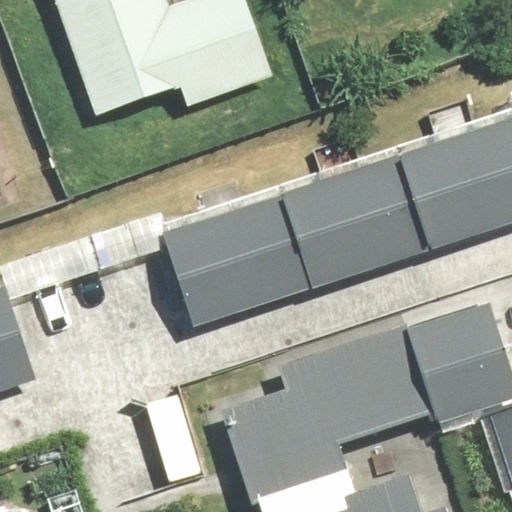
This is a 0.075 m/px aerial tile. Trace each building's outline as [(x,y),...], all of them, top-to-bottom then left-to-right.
[(176,0),(66,0),(103,113),(193,84),(201,109),(287,81),(260,0),(197,0),(178,6),(176,0)] [(511,128),(408,162),(437,254),(511,230),(511,128)] [(408,162),(290,201),(321,291),(437,254),(408,162)] [(0,175),(0,205),(9,202),(0,175)] [(290,201),(173,240),(204,331),(321,291),(290,201)] [(0,300),(0,397),(41,385),(13,297),(0,300)] [(464,511),(464,510),(456,511),(432,511),(423,486),(365,505),(349,457),(511,403),(511,364),(496,316),(299,380),(305,398),(238,419),(268,511),(464,511)] [(511,417),(497,422),(511,465),(511,417)]
